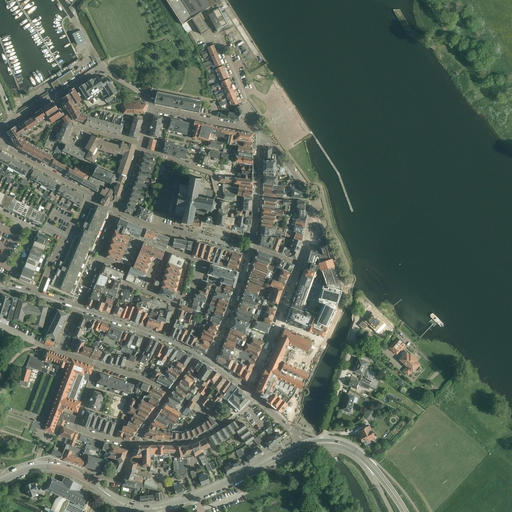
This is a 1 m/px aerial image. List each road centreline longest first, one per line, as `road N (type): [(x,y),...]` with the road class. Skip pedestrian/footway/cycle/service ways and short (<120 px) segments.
road 1 (residential): [(276,388),(296,400),(348,292),(316,207)]
road 2 (residential): [(151,108),(143,91),(101,68),(0,127)]
road 3 (primary): [(170,505),(306,445)]
road 4 (residential): [(248,391),(301,262)]
road 5 (residential): [(97,363),(75,428),(132,443)]
road 6 (residential): [(326,442),(353,346),(379,347)]
